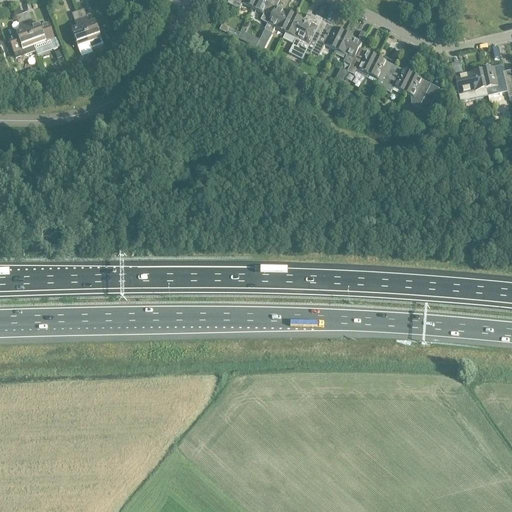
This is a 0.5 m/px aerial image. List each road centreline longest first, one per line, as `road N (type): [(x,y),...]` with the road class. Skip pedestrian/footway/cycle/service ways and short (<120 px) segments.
road 1 (motorway): [(0,320),(312,318),(511,332)]
road 2 (motorway): [(511,293),(345,281),(0,281)]
road 3 (unclassified): [(0,120),(65,117),(118,95),(157,63),(188,4)]
road 4 (residential): [(339,0),(441,49),(511,35)]
